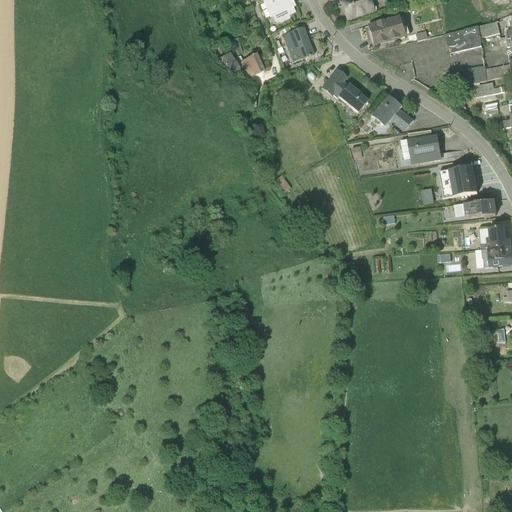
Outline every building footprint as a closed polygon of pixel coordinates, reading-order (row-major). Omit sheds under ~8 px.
[(256,0),(258,3),(264,1),(267,8),(269,7),(273,15),(293,7),(290,0),(256,0)] [(374,9),(371,0),(342,0),(348,17),(374,9)] [(297,11),(295,6),(293,7),(273,15),(269,7),(267,8),(266,9),(270,17),(273,15),(275,20),(297,11)] [(405,34),(398,12),(367,22),(374,43),(405,34)] [(511,14),(497,18),(500,29),(503,27),(504,27),(508,27),(508,25),(511,25),(511,26),(511,25),(511,14)] [(442,31),(448,50),(479,43),(478,35),(500,29),(497,18),(442,31)] [(284,34),(282,35),(293,62),(315,53),(304,26),(284,34)] [(504,27),(503,27),(505,43),(508,42),(509,46),(505,47),(507,56),(511,54),(511,50),(511,51),(509,35),(506,35),(504,27)] [(282,35),(284,34),(281,29),(270,34),(276,48),(283,45),(281,37),(282,37),(281,35),(282,35)] [(231,51),(219,57),(227,70),(230,73),(241,67),(231,51)] [(264,70),(256,53),(242,60),(252,80),(256,79),(259,83),(267,80),(263,71),(264,70)] [(485,77),(510,72),(508,60),(484,65),(483,62),(470,65),(461,65),(454,67),(460,83),(485,77)] [(332,95),(333,94),(337,97),(338,96),(338,95),(348,83),(345,80),(349,76),(337,67),(322,86),(332,95)] [(502,83),(492,85),(491,79),(472,83),(474,94),(503,88),(502,83)] [(349,81),(348,83),(338,95),(338,96),(358,112),(368,99),(361,93),(362,92),(349,81)] [(387,94),(371,115),(384,125),(389,119),(398,107),(401,105),(387,94)] [(494,99),(481,102),(482,108),(484,108),(484,111),(496,109),(494,99)] [(412,119),(398,107),(389,119),(403,130),(412,119)] [(510,125),(508,117),(501,118),(502,126),(510,125)] [(430,128),(407,132),(408,138),(431,134),(430,128)] [(408,138),(405,138),(406,139),(408,157),(410,164),(440,159),(435,133),(431,134),(408,138)] [(408,157),(406,139),(398,139),(402,158),(408,157)] [(360,146),(351,148),(354,159),(362,158),(360,146)] [(441,167),(441,183),(450,182),(449,167),(441,167)] [(280,176),(273,181),(283,194),(290,189),(280,176)] [(494,198),(462,200),(464,215),(495,213),(494,198)] [(480,243),(480,247),(487,247),(510,244),(509,237),(505,237),(504,224),(486,226),(487,237),(484,237),(485,242),(480,243)] [(480,247),(473,248),(475,266),(511,264),(511,261),(511,260),(511,248),(510,244),(487,247),(480,247)] [(511,288),(505,289),(505,295),(501,295),(502,302),(511,300),(511,288)] [(506,340),(505,325),(498,325),(498,340),(506,340)]
